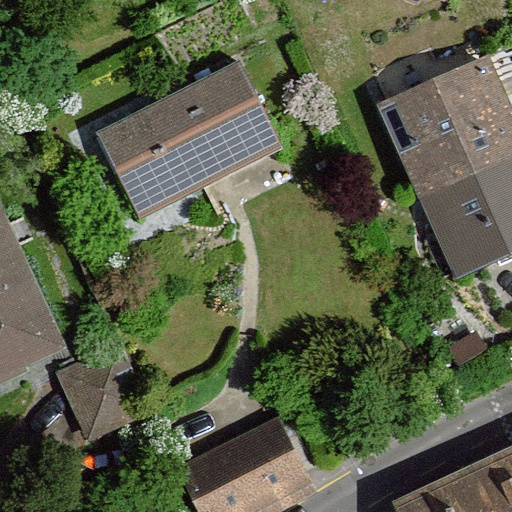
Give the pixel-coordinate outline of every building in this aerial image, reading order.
[(463,276),(511,255),(511,106),(493,61),(390,105),(463,276)] [(150,218),(291,150),(252,70),(112,138),(150,218)] [(0,191),(0,393),(78,357),(0,191)] [(128,351),(71,378),(102,442),(158,415),(128,351)] [(281,423),(185,473),(205,511),(271,511),(316,489),(281,423)] [(406,511),(511,511),(511,452),(404,504),(406,511)]
